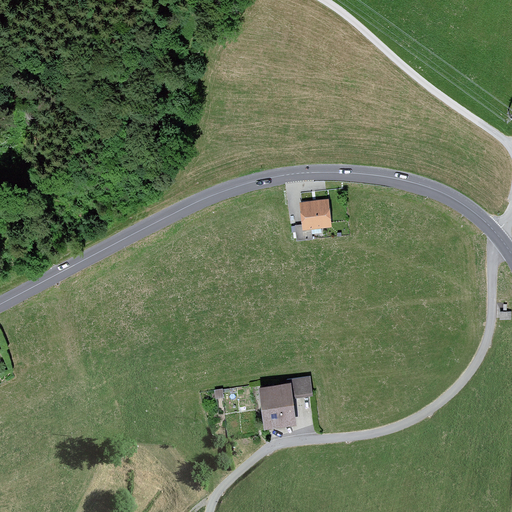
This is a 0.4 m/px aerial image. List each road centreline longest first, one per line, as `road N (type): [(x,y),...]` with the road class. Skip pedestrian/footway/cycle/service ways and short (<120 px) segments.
road 1 (secondary): [(0,304),(220,192),(308,175),(420,187),(477,217),(511,257)]
road 2 (track): [(207,511),(216,494),(271,449),(406,421),(444,398),(473,368),(489,333),(499,239)]
road 3 (track): [(511,142),(327,0)]
